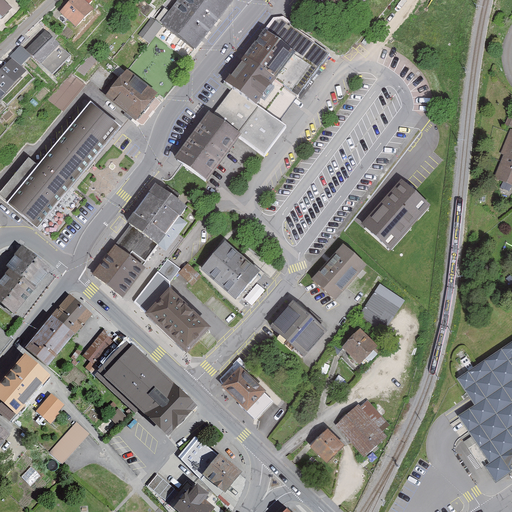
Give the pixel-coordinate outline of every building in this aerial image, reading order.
[(80,0),(78,0),(60,17),(72,31),(92,13),(80,0)] [(232,5),(226,0),(183,0),(159,32),(192,57),(232,5)] [(0,2),(0,21),(9,13),(0,2)] [(153,18),(140,34),(151,43),(164,26),(153,18)] [(275,20),(246,59),(274,80),(297,98),(330,55),(283,19),(275,20)] [(47,34),(25,54),(38,68),(59,49),(47,34)] [(274,80),(246,59),(228,82),(234,87),(256,104),(261,98),(264,101),(275,88),(271,85),(274,80)] [(9,65),(0,74),(0,95),(3,98),(22,77),(9,65)] [(126,74),(108,97),(137,119),(155,97),(126,74)] [(64,111),(85,86),(72,75),(50,100),(64,111)] [(264,157),(287,126),(279,121),(256,104),(234,87),(211,118),(237,138),(264,157)] [(29,160),(0,195),(0,197),(37,227),(70,186),(118,127),(89,104),(38,166),(29,160)] [(193,138),(176,161),(205,182),(230,147),(232,145),(237,138),(211,118),(209,116),(193,138)] [(511,132),(509,131),(498,159),(504,161),(496,182),(511,187),(511,132)] [(114,145),(123,152),(127,147),(118,140),(114,145)] [(414,193),(405,185),(365,229),(389,251),(429,206),(414,193)] [(164,191),(158,186),(129,224),(132,225),(158,245),(187,208),(176,200),(164,191)] [(167,187),(164,191),(176,200),(180,195),(168,186),(167,187)] [(158,245),(132,225),(117,245),(143,265),(158,245)] [(259,275),(224,244),(203,268),(238,299),(254,281),(259,275)] [(143,265),(117,245),(94,275),(121,295),(143,265)] [(367,264),(346,245),(313,282),(334,300),(367,264)] [(47,270),(24,251),(0,280),(0,302),(12,312),(47,270)] [(182,269),(170,259),(132,301),(189,351),(210,327),(165,288),(182,269)] [(386,329),(405,299),(379,283),(360,313),(386,329)] [(70,296),(48,322),(68,339),(90,314),(70,296)] [(327,329),(297,301),(272,327),(301,356),(327,329)] [(68,339),(48,322),(26,348),(47,365),(68,339)] [(355,327),(336,344),(353,363),(372,346),(355,327)] [(91,368),(112,342),(101,332),(79,358),(91,368)] [(0,350),(8,342),(0,334),(0,350)] [(511,461),(511,345),(461,379),(478,405),(461,416),(466,423),(480,445),(491,461),(506,465),(511,461)] [(162,374),(132,347),(104,377),(135,405),(162,374)] [(25,357),(0,385),(0,400),(15,413),(47,376),(25,357)] [(274,403),(241,369),(222,388),(256,421),(274,403)] [(195,405),(162,374),(135,405),(167,434),(195,405)] [(50,422),(64,405),(52,395),(38,412),(50,422)] [(386,435),(383,431),(391,424),(366,396),(334,423),(362,455),(386,435)] [(128,419),(118,408),(110,417),(119,427),(128,419)] [(31,419),(41,428),(48,422),(38,412),(31,419)] [(61,462),(87,433),(76,423),(50,452),(61,462)] [(322,462),(340,442),(323,426),(304,446),(322,462)] [(0,444),(8,435),(0,427),(0,444)] [(195,437),(178,457),(220,496),(240,474),(195,437)] [(506,465),(491,461),(485,466),(496,481),(511,472),(506,465)] [(174,489),(157,475),(148,486),(165,500),(174,489)] [(207,498),(193,486),(174,507),(179,511),(209,511),(211,510),(203,503),(207,498)]
